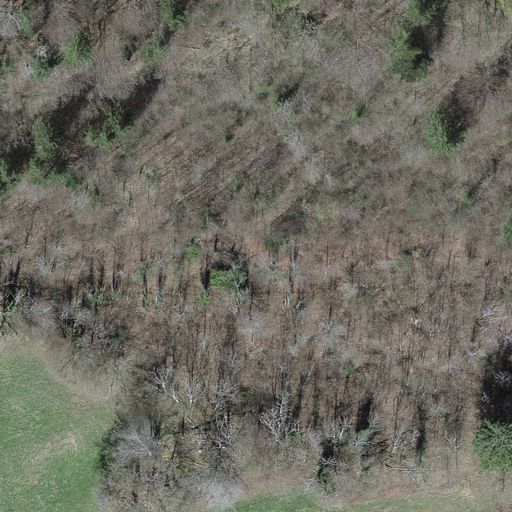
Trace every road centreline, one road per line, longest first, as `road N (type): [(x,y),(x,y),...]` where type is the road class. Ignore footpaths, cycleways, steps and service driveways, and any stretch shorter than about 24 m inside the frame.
road 1 (track): [(0,276),(243,294),(388,282),(511,256)]
road 2 (track): [(0,73),(234,31)]
